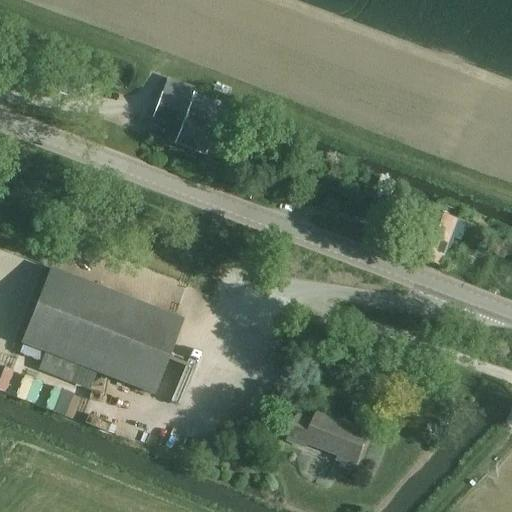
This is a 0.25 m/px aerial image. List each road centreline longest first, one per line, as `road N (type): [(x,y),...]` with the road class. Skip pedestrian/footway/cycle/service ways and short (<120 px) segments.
road 1 (tertiary): [(511,315),(0,121)]
road 2 (track): [(199,511),(0,431)]
